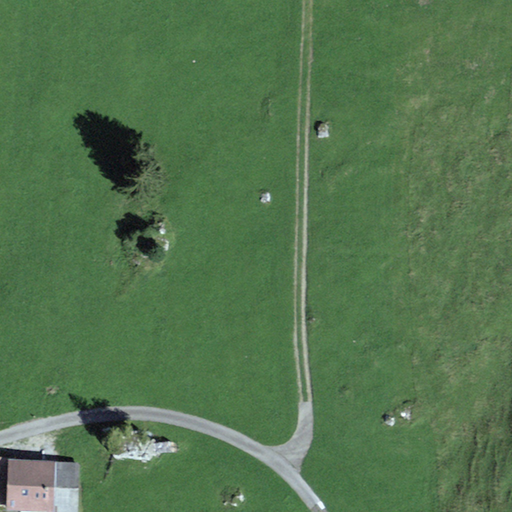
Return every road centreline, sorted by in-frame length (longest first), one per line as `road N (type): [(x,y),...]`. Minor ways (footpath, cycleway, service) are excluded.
road 1 (track): [(280,473),(307,435),(300,337),(307,0)]
road 2 (track): [(0,441),(93,416),(147,414),(200,428),(270,462),(313,511)]
